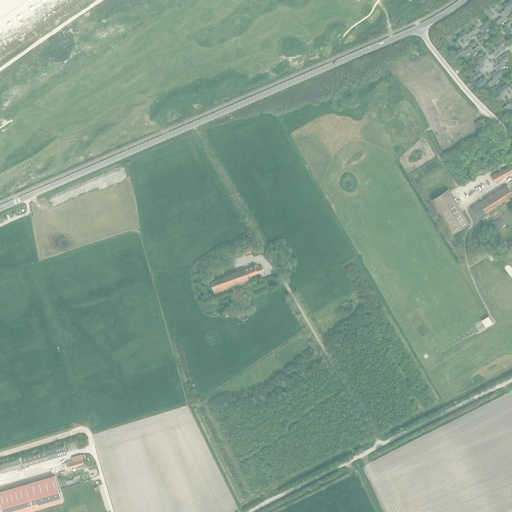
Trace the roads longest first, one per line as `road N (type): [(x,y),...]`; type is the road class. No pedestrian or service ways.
road 1 (secondary): [(0,208),(420,26)]
road 2 (track): [(27,214),(37,262),(138,230),(188,406),(241,511)]
road 3 (unclassified): [(250,511),(511,379)]
road 4 (unclassified): [(511,139),(420,26)]
